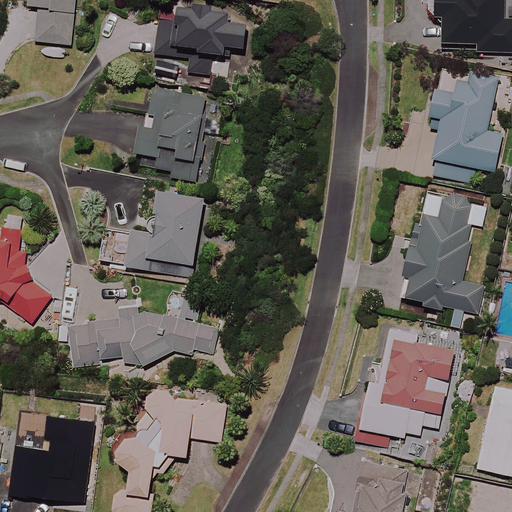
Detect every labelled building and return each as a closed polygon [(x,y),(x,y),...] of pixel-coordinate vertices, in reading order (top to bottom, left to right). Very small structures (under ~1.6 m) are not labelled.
[(74,0),(28,0),(28,7),(38,8),(34,42),(71,46),(74,0)] [(434,0),(434,16),(442,17),(441,43),(476,44),(476,51),(511,52),(511,21),(501,21),(502,0),(434,0)] [(230,12),(182,5),(179,24),(160,21),(154,54),(190,60),(188,73),(210,76),(213,56),(224,57),(225,47),(244,50),(247,27),(228,24),(230,12)] [(497,78),(469,73),(467,82),(453,80),(450,95),(433,91),(428,117),(443,120),(432,176),(476,185),(478,171),(493,174),(501,135),(486,132),(497,78)] [(139,160),(138,167),(173,172),(172,179),(197,183),(204,140),(199,139),(206,99),(148,90),(140,143),(125,140),(123,158),(139,160)] [(203,200),(160,193),(154,235),(131,232),(125,268),(191,278),(203,200)] [(407,239),(401,300),(423,302),(422,309),(444,311),(444,307),(479,311),(481,286),(462,284),(470,200),(438,197),(436,217),(423,215),(420,240),(407,239)] [(20,231),(0,228),(0,298),(31,325),(53,301),(34,284),(20,231)] [(139,364),(141,368),(175,353),(193,356),(194,352),(211,356),(217,330),(198,325),(201,305),(168,300),(166,317),(142,311),(116,306),(114,317),(67,328),(75,368),(122,358),(121,361),(139,364)] [(438,430),(453,344),(420,338),(420,336),(393,331),(383,386),(370,383),(364,418),(361,417),(356,443),(388,449),(390,438),(405,440),(406,434),(420,436),(422,427),(438,430)] [(477,469),(511,476),(511,391),(495,388),(477,469)] [(226,408),(173,401),(170,393),(155,392),(148,397),(142,441),(135,440),(134,440),(131,441),(129,441),(126,443),(124,445),(123,447),(121,449),(120,452),(120,454),(120,457),(120,460),(121,462),(123,465),(124,467),(126,468),(129,470),(131,471),(129,489),(121,488),(113,497),(111,507),(112,511),(153,511),(156,494),(150,493),(152,476),(163,477),(181,457),(187,458),(189,438),(222,442),(226,408)] [(48,415),(18,413),(10,495),(87,502),(94,424),(47,419),(48,415)] [(319,465),(332,468),(330,478),(341,496),(337,511),(401,511),(409,473),(362,465),(363,460),(363,456),(346,451),(345,454),(322,449),(319,465)]
